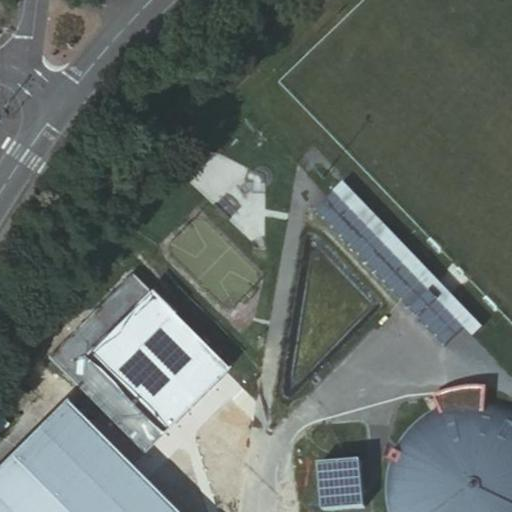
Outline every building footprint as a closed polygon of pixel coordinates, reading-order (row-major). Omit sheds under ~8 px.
[(450,348),(479,319),(340,180),(311,209),(450,348)] [(397,340),(416,365),(437,349),(418,324),(397,340)] [(185,511),(66,394),(0,460),(0,511),(185,511)] [(319,467),(324,507),(363,502),(358,463),(319,467)] [(264,511),(293,511),(295,478),(265,477),(264,511)]
